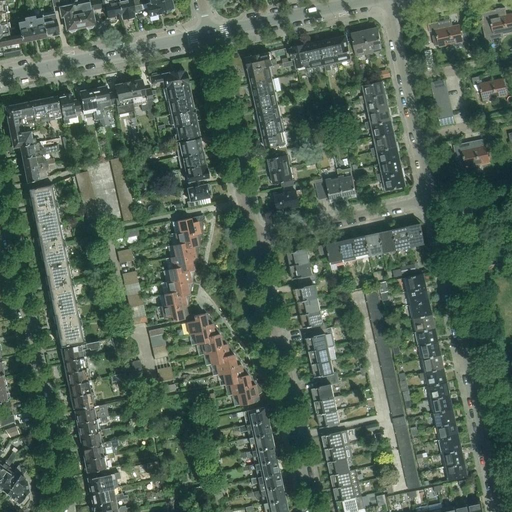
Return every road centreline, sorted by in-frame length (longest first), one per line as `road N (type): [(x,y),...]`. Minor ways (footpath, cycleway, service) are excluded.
road 1 (residential): [(0,179),(60,473),(57,511)]
road 2 (residential): [(497,511),(430,203)]
road 3 (residential): [(316,511),(256,242)]
road 4 (unclassified): [(0,81),(211,37)]
road 5 (residential): [(256,242),(211,37)]
road 6 (unclassified): [(211,37),(388,0)]
road 7 (residential): [(256,242),(430,203)]
